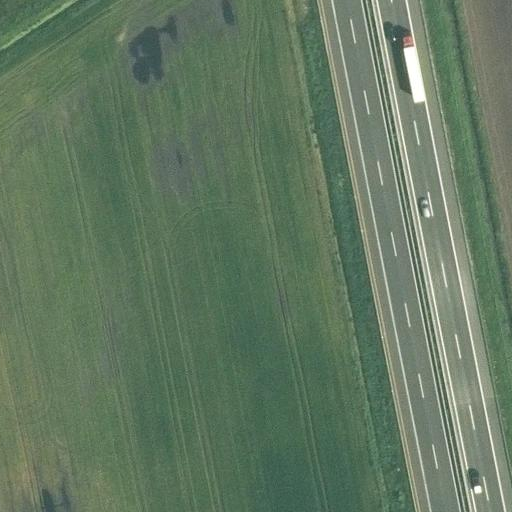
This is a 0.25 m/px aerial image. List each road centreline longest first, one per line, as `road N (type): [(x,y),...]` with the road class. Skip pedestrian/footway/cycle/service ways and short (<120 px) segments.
road 1 (motorway): [(489,511),(391,0)]
road 2 (motorway): [(346,0),(444,511)]
